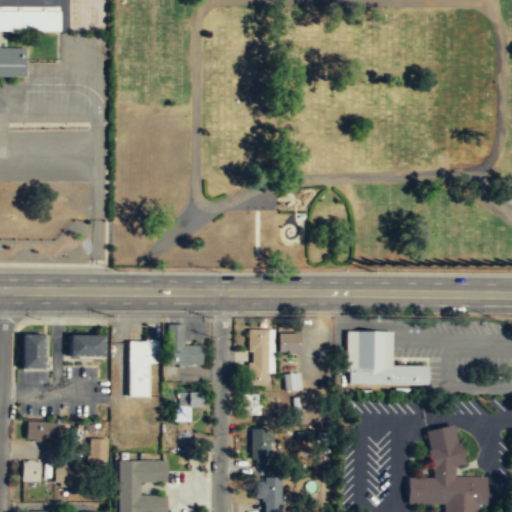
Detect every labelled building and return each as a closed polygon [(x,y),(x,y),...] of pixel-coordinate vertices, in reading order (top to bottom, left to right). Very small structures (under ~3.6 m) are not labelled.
[(58,30),(58,10),(57,10),(57,6),(0,5),(0,30),(4,30),(58,30)] [(0,76),(23,76),(23,47),(4,47),(0,47),(0,76)] [(201,365),(201,346),(182,346),(182,325),(170,325),(170,365),(201,365)] [(268,386),(268,330),(248,329),(247,386),(268,386)] [(391,332),(344,332),(344,386),(427,386),(427,366),(391,366),(391,332)] [(43,334),(21,334),(21,368),(43,368),(43,334)] [(277,353),(298,353),(298,334),(277,334),(277,353)] [(103,357),(103,335),(69,335),(69,357),(103,357)] [(150,397),(150,341),(127,341),(127,397),(150,397)] [(284,392),(300,390),(298,374),(282,375),(284,392)] [(188,422),(188,408),(202,408),(202,393),(175,393),(175,422),(188,422)] [(243,416),(259,416),(259,395),(243,395),(243,416)] [(57,441),(57,423),(24,423),(24,441),(57,441)] [(476,511),(476,504),(484,505),(484,477),(453,477),(453,466),(457,466),(458,429),(428,428),(427,478),(406,477),(406,503),(442,504),(442,511),(476,511)] [(157,449),(157,432),(109,432),(109,449),(157,449)] [(250,432),(250,468),(270,468),(270,432),(250,432)] [(83,473),(105,473),(105,439),(83,439),(83,473)] [(38,461),(20,461),(20,482),(38,482),(38,461)] [(117,511),(165,511),(165,496),(139,496),(139,483),(165,483),(165,461),(118,461),(117,511)] [(51,467),(51,486),(71,486),(71,467),(51,467)] [(280,511),(280,479),(260,479),(260,511),(280,511)]
